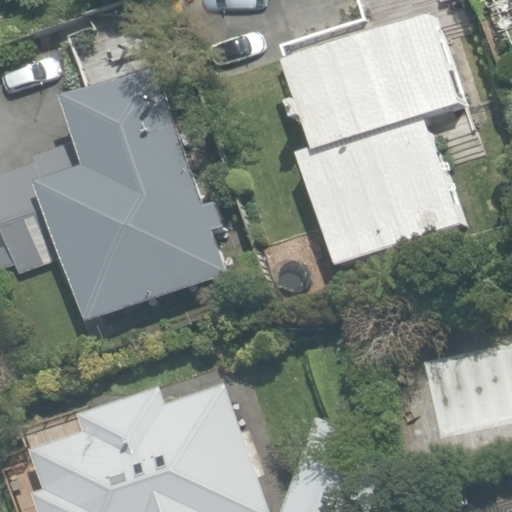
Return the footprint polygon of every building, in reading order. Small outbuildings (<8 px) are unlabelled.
[(306,157),(344,274),(473,232),(437,122),(471,110),(440,16),(295,63),(324,151),(306,157)] [(47,187),(95,327),(235,280),(220,236),(233,231),(223,202),(210,206),(164,71),(74,102),(97,170),(47,187)] [(511,334),(395,368),(431,490),(511,466),(511,334)] [(277,511),(234,389),(174,410),(168,394),(88,422),(94,438),(42,456),(55,495),(47,498),(52,511),(277,511)] [(290,511),(398,511),(407,488),(371,475),(383,441),(325,419),(290,511)]
